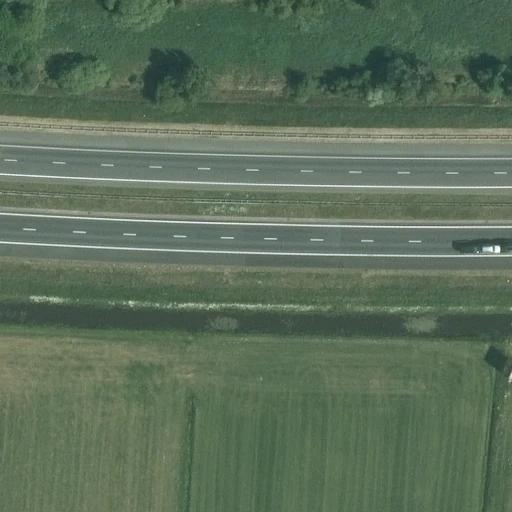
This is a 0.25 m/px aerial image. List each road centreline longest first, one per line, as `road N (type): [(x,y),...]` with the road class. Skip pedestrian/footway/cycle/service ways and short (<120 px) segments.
road 1 (motorway): [(0,228),(386,247),(511,244)]
road 2 (motorway): [(511,172),(0,156)]
